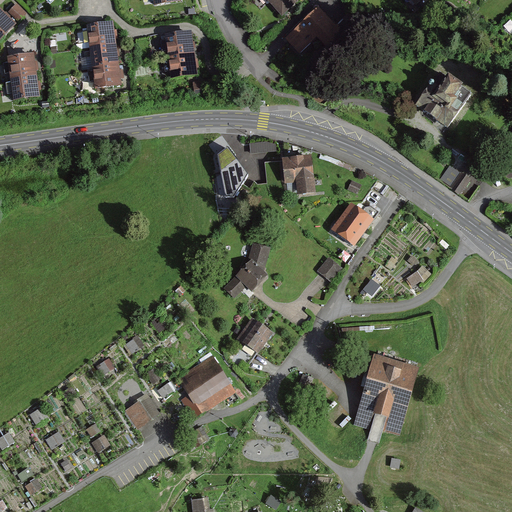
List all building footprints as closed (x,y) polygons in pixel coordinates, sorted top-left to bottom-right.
[(302,0),(267,0),(284,18),(302,0)] [(28,15),(18,6),(11,13),(21,23),(28,15)] [(319,8),(285,40),(300,56),(319,38),(331,51),(359,25),(350,15),(337,27),(319,8)] [(0,9),(0,41),(17,24),(1,9),(0,9)] [(89,27),(91,47),(114,44),(112,24),(89,27)] [(167,36),(170,56),(192,53),(189,33),(167,36)] [(91,47),(94,67),(117,63),(114,44),(91,47)] [(170,56),(173,76),(195,73),(192,53),(170,56)] [(7,57),(10,78),(37,75),(34,54),(7,57)] [(94,67),(97,86),(120,83),(117,63),(94,67)] [(10,78),(13,101),(41,98),(37,75),(10,78)] [(442,88),(434,82),(418,105),(449,127),(465,104),(457,99),(466,86),(450,75),(442,88)] [(204,82),(194,83),(195,91),(205,89),(204,82)] [(250,144),(251,154),(277,151),(276,144),(267,141),(250,144)] [(228,148),(218,154),(226,197),(234,197),(248,174),(228,148)] [(319,195),(314,155),(285,158),(289,198),(319,195)] [(441,181),(465,195),(474,181),(450,167),(441,181)] [(329,230),(355,249),(374,222),(348,203),(329,230)] [(248,283),(256,290),(269,276),(266,274),(272,249),(257,245),(253,262),(229,288),(237,295),(248,283)] [(319,273),(334,284),(344,271),(329,260),(319,273)] [(424,267),(407,280),(414,289),(431,276),(424,267)] [(238,339),(259,355),(273,334),(252,319),(238,339)] [(137,330),(141,336),(150,330),(146,324),(137,330)] [(137,337),(125,345),(131,354),(144,346),(137,337)] [(175,381),(195,416),(236,393),(216,358),(175,381)] [(419,370),(376,358),(367,382),(353,427),(369,431),(375,416),(389,419),(385,432),(394,434),(400,436),(411,395),(419,370)] [(109,359),(96,368),(102,377),(115,369),(109,359)] [(146,374),(153,385),(161,380),(153,369),(146,374)] [(62,394),(66,401),(76,395),(72,388),(62,394)] [(126,411),(138,430),(151,421),(138,403),(126,411)] [(28,418),(34,426),(46,417),(41,409),(28,418)] [(86,430),(91,438),(101,432),(96,424),(86,430)] [(58,433),(45,442),(51,451),(65,442),(58,433)] [(0,438),(0,448),(2,451),(14,443),(8,434),(0,438)] [(104,436),(92,444),(99,454),(111,446),(104,436)] [(66,462),(60,466),(65,473),(71,469),(66,462)] [(33,475),(29,468),(18,476),(22,482),(33,475)] [(37,479),(25,487),(31,496),(43,488),(37,479)] [(209,511),(208,498),(192,500),(193,511),(209,511)]
